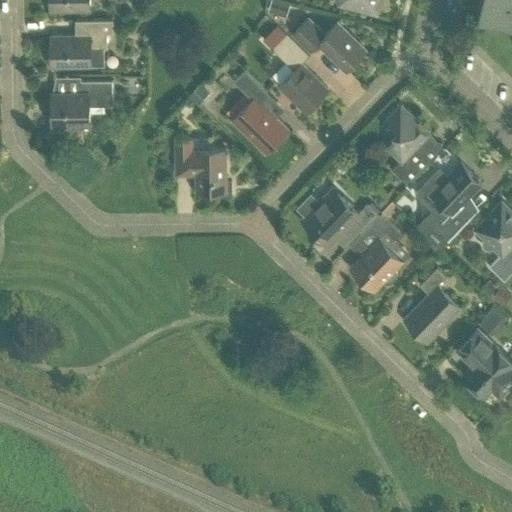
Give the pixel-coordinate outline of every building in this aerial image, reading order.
[(50,0),(51,10),(90,10),(90,0),(50,0)] [(277,15),(281,3),(271,0),(270,0),(267,12),(277,15)] [(377,13),(380,0),(337,0),(338,3),(377,13)] [(511,4),(494,0),(479,0),(479,4),(482,5),(478,19),(491,22),(490,26),(499,28),(500,25),(511,27),(511,4)] [(310,51),(318,43),(346,70),(366,50),(337,22),(325,34),(308,18),(292,34),(310,51)] [(52,66),(91,65),(91,47),(108,47),(107,32),(113,32),(113,19),(75,19),(76,34),(51,35),(52,66)] [(306,111),(328,88),(302,63),(310,54),(287,32),(272,47),(294,69),(279,85),(306,111)] [(268,91),(245,69),(233,80),(252,99),(232,119),(266,152),(289,129),(259,100),(268,91)] [(79,80),(79,93),(52,93),(52,127),(72,127),(72,123),(90,123),(90,105),(113,105),(113,80),(79,80)] [(199,84),(188,96),(198,106),(209,94),(199,84)] [(408,184),(432,159),(423,150),(434,139),(428,133),(429,132),(401,104),(386,119),(397,129),(395,132),(398,135),(387,146),(401,159),(392,168),(408,184)] [(192,150),(192,138),(176,138),(176,162),(192,162),(196,162),(196,190),(216,190),(216,195),(232,195),(231,181),(226,181),(226,148),(196,148),(196,150),(192,150)] [(461,162),(447,176),(439,169),(424,184),(423,185),(445,207),(429,223),(447,241),(471,216),(460,205),(482,183),(461,162)] [(418,210),(429,200),(414,185),(403,195),(418,210)] [(376,197),(376,203),(381,208),(389,199),(380,191),(376,197)] [(337,202),(328,193),(319,202),(311,193),(297,208),(309,219),(306,223),(329,244),(350,223),(360,232),(378,213),(367,203),(359,211),(343,196),(337,202)] [(491,231),(485,236),(483,239),(482,243),(483,246),(485,249),(488,250),(492,249),(495,246),(501,252),(489,265),(504,280),(511,271),(511,212),(502,202),(482,222),(491,231)] [(374,289),(381,282),(390,281),(396,276),(396,267),(403,259),(390,247),(403,233),(381,212),(349,244),(361,255),(351,266),(374,289)] [(404,318),(408,322),(409,326),(412,330),(416,329),(428,341),(461,307),(438,284),(446,275),(437,266),(420,285),(429,293),(404,318)] [(493,334),(510,317),(496,303),(479,321),(493,334)] [(484,396),(492,388),(500,396),(511,383),(511,361),(478,328),(458,348),(468,358),(471,354),(474,357),(474,363),(463,375),(484,396)]
